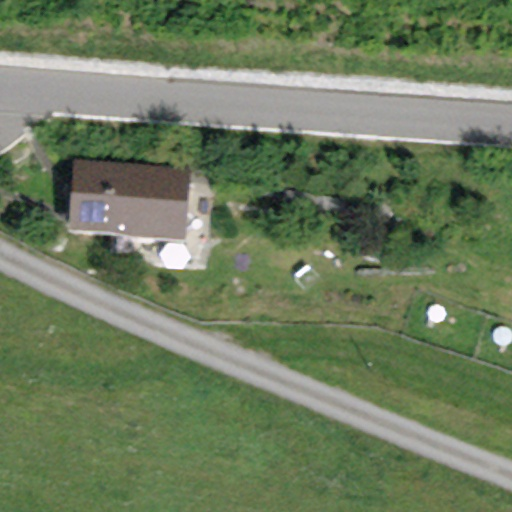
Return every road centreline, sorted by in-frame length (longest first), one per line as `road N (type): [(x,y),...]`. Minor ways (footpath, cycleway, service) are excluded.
road 1 (unclassified): [(511,479),(0,254)]
road 2 (tertiary): [(0,100),(511,141)]
